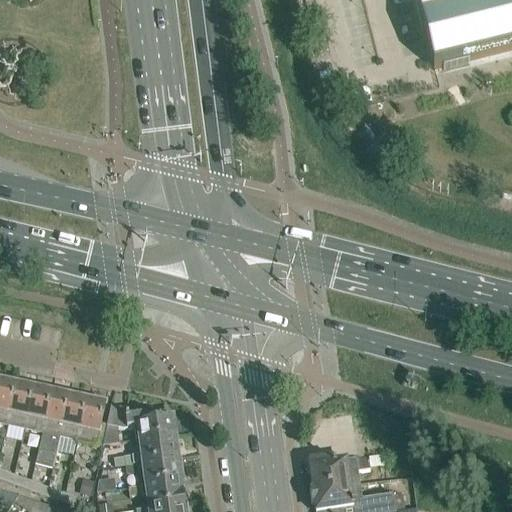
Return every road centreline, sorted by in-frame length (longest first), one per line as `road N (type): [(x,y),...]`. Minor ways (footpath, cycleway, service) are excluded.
road 1 (primary): [(511,309),(230,238)]
road 2 (primary): [(242,307),(511,380)]
road 3 (primary): [(230,238),(195,0)]
road 4 (primary): [(145,0),(161,144),(182,226)]
road 5 (residential): [(204,296),(241,511)]
road 6 (primary): [(0,244),(204,296)]
road 7 (residential): [(273,511),(242,307)]
road 8 (primary): [(182,226),(0,185)]
